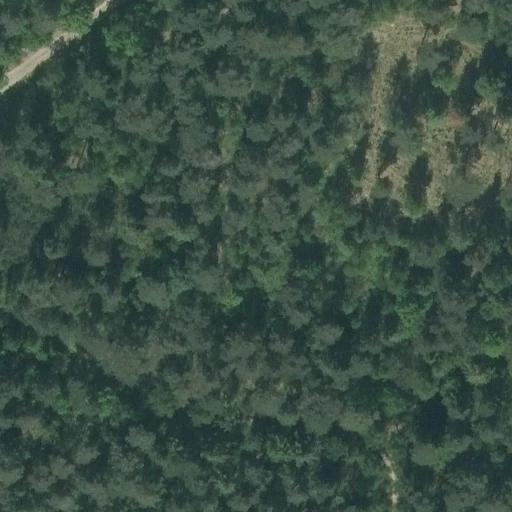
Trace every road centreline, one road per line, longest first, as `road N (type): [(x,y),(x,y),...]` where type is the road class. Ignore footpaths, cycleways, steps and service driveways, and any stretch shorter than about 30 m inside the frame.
road 1 (track): [(0,298),(141,385),(225,402),(363,404),(375,420),(386,511)]
road 2 (track): [(124,0),(0,92)]
